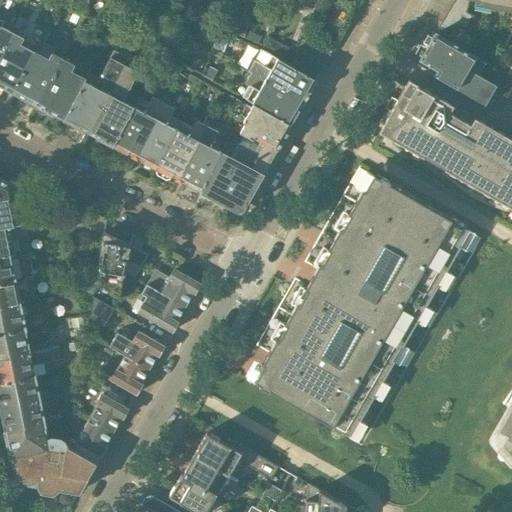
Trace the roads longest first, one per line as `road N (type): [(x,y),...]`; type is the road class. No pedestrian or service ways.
road 1 (residential): [(242,263),(396,0)]
road 2 (residential): [(101,511),(242,263)]
road 3 (residential): [(242,263),(0,134)]
